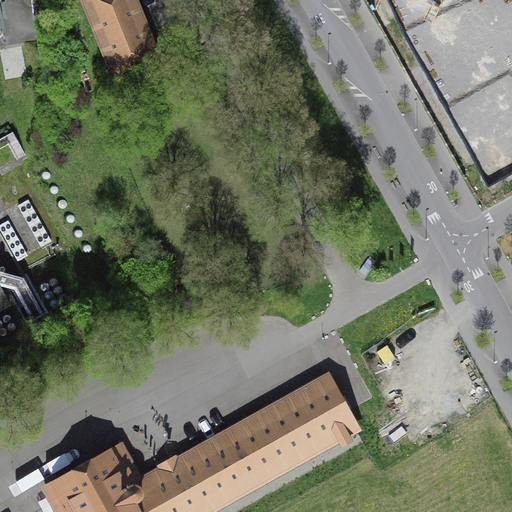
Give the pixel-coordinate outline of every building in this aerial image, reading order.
[(130,0),(87,0),(104,40),(91,45),(99,64),(111,59),(119,80),(157,64),(140,22),(130,0)] [(401,17),(442,92),(510,54),(479,0),(394,0),(394,1),(401,17)] [(442,92),(491,180),(511,167),(511,58),(510,54),(442,92)] [(0,310),(10,305),(0,287),(0,284),(16,288),(33,319),(42,314),(23,279),(0,273),(0,310)] [(206,511),(355,429),(327,378),(178,461),(175,457),(159,466),(161,470),(141,481),(124,450),(47,493),(57,511),(206,511)]
